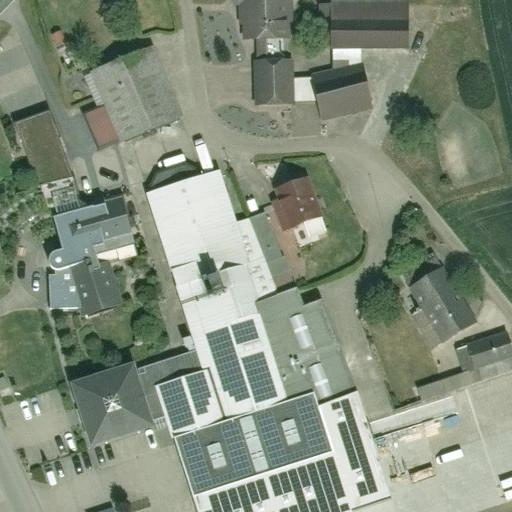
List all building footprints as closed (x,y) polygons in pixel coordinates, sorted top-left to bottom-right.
[(243,0),(245,44),(293,42),(290,0),(243,0)] [(337,13),(336,52),(415,54),(415,24),(416,24),(416,16),(416,3),(368,2),(368,14),(337,13)] [(84,115),(101,154),(183,120),(152,48),(90,74),(104,107),(84,115)] [(278,108),(295,107),(320,106),(324,123),(373,110),(362,70),(322,81),(291,82),(291,67),(259,67),(258,107),(278,107),(278,108)] [(16,130),(48,215),(86,201),(53,116),(16,130)] [(323,301),(287,313),(240,168),(149,198),(199,352),(146,370),(192,511),(277,511),(345,490),(319,412),(355,401),(323,301)] [(274,196),(297,250),(334,234),(311,180),(274,196)] [(48,277),(50,310),(81,309),(84,317),(121,305),(109,265),(120,262),(117,251),(135,244),(121,198),(54,219),(63,252),(55,253),(55,277),(48,277)] [(393,280),(433,356),(478,333),(437,256),(393,280)] [(418,382),(426,406),(511,377),(511,343),(509,334),(462,349),(467,365),(418,382)] [(80,390),(100,447),(160,427),(141,370),(80,390)]
